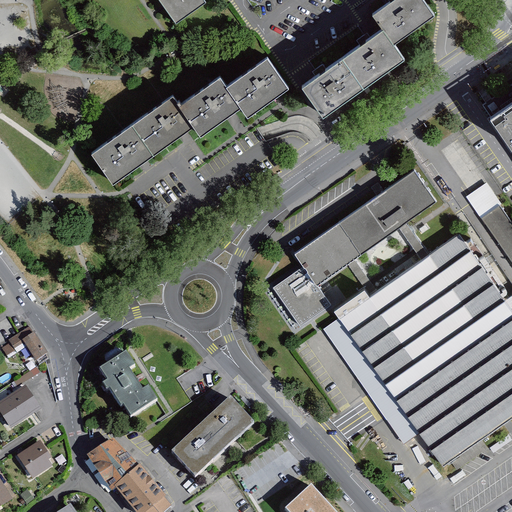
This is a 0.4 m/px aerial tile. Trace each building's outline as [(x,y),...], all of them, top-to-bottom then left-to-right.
[(205,0),(165,0),(178,19),(205,0)] [(428,0),(389,0),(374,11),(385,26),(394,40),(436,11),(428,0)] [(385,26),(303,82),(324,111),(405,55),(394,40),(385,26)] [(270,55),(226,85),(242,108),(247,115),(291,86),(286,78),(270,55)] [(180,101),(196,124),(202,134),(242,108),(226,85),(220,75),(180,101)] [(176,94),(94,148),(114,179),(196,124),(180,101),(176,94)] [(511,97),(497,107),(511,130),(511,97)] [(415,168),(296,251),(306,264),(319,283),(438,200),(415,168)] [(467,194),(480,216),(502,204),(490,182),(467,194)] [(511,291),(464,223),(338,311),(446,465),(511,418),(511,291)] [(331,304),(306,264),(273,286),(300,326),(331,304)] [(23,339),(37,360),(46,354),(33,333),(23,339)] [(130,354),(101,371),(130,420),(159,403),(130,354)] [(0,400),(0,408),(10,426),(41,409),(28,385),(0,400)] [(231,399),(172,453),(195,478),(254,424),(231,399)] [(20,455),(34,475),(54,461),(40,441),(20,455)] [(134,511),(163,511),(168,509),(114,443),(92,461),(134,511)] [(0,504),(13,496),(0,475),(0,504)] [(334,511),(311,486),(285,510),(286,511),(334,511)]
